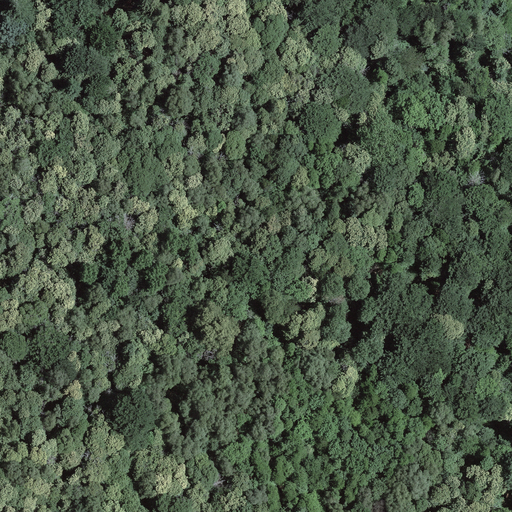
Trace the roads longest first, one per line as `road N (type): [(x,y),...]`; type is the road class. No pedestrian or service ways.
road 1 (track): [(156,511),(78,288),(99,179),(115,149),(114,81),(138,0)]
road 2 (track): [(434,431),(398,396),(416,352),(357,223),(304,177),(253,0)]
